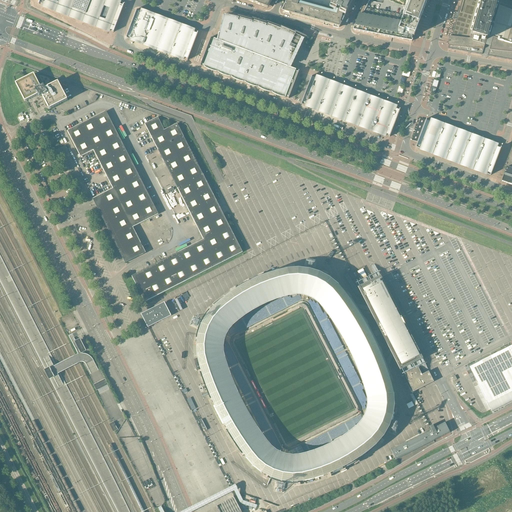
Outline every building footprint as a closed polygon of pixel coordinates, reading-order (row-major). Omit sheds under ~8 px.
[(42,4),(42,5),(110,31),(111,29),(113,30),(113,32),(115,28),(122,9),(124,5),(123,4),(123,6),(120,5),(120,3),(111,0),(39,0),(38,4),(39,4),(39,3),(42,4)] [(267,9),(272,0),(251,0),(250,3),(267,9)] [(286,0),(281,12),(283,12),(299,17),(339,28),(352,0),(286,0)] [(427,0),(369,0),(362,15),(359,14),(352,30),(411,42),(427,0)] [(461,8),(460,13),(475,17),(480,0),(461,0),(460,7),(461,8)] [(483,0),(480,0),(475,17),(471,31),(487,36),(496,5),(483,0)] [(511,34),(511,10),(498,6),(490,36),(510,42),(511,34)] [(197,32),(197,34),(194,33),(194,31),(140,11),(139,12),(137,11),(137,10),(136,9),(136,11),(127,35),(126,37),(127,37),(127,36),(130,37),(129,39),(184,59),(185,58),(187,59),(187,60),(188,61),(188,59),(197,35),(198,33),(197,32)] [(511,34),(510,42),(490,36),(487,36),(471,31),(475,17),(460,13),(458,12),(451,37),(448,37),(447,46),(449,46),(448,48),(482,55),(482,53),(488,54),(487,56),(511,60),(511,34)] [(210,38),(200,65),(201,65),(201,64),(204,65),(203,66),(285,97),(286,96),(289,97),(298,73),(295,71),(296,70),(287,66),(289,62),(301,36),(296,33),(295,34),(281,28),(280,29),(268,25),(267,28),(266,27),(266,25),(254,21),(253,24),(252,24),(252,22),(240,19),(239,22),(238,21),(238,18),(225,15),(224,21),(221,20),(217,40),(214,39),(213,40),(211,39),(211,38),(210,38)] [(40,87),(34,74),(15,83),(25,102),(38,95),(38,96),(39,96),(40,97),(41,96),(41,97),(42,96),(49,110),(67,100),(58,82),(45,88),(43,86),(40,87)] [(380,102),(340,87),(323,80),(315,77),(315,78),(312,77),(312,76),(311,76),(301,103),(302,104),(302,102),(305,103),(304,105),(386,136),(386,134),(389,135),(389,137),(400,109),(399,109),(399,110),(396,109),(396,108),(380,102)] [(158,214),(152,201),(106,111),(67,131),(80,157),(93,151),(113,189),(92,199),(125,264),(146,253),(133,227),(158,214)] [(242,252),(223,213),(177,124),(164,130),(158,117),(144,124),(203,240),(131,276),(145,302),(242,252)] [(427,119),(426,119),(415,147),(416,147),(417,146),(420,147),(419,148),(487,174),(487,172),(490,173),(490,175),(491,175),(501,147),(500,147),(500,149),(497,147),(497,146),(429,120),(429,122),(426,121),(427,119)] [(506,168),(501,182),(504,183),(507,183),(511,185),(511,169),(509,169),(506,167),(506,168)] [(205,379),(210,392),(215,404),(229,431),(242,451),(248,460),(255,468),(264,475),(274,480),(284,483),(295,485),(307,483),(317,481),(327,477),(337,473),(347,469),(357,463),(367,457),(378,448),(386,439),(392,429),(396,417),(397,406),(397,395),(394,383),(391,372),(381,348),(369,325),(359,307),(348,294),(339,283),(331,277),(324,273),(313,270),(301,268),(290,269),(281,271),(270,275),(260,278),(250,283),(241,288),(233,293),(225,299),(216,307),(209,315),(204,325),(200,336),(198,347),(199,358),(201,368),(205,379)] [(350,272),(345,275),(352,289),(362,284),(359,279),(354,281),(350,272)] [(422,359),(380,276),(357,288),(400,371),(422,359)] [(147,327),(148,328),(171,316),(171,315),(167,308),(164,303),(164,302),(141,314),(141,315),(141,314),(141,315),(148,327),(147,327)] [(511,345),(469,368),(491,411),(511,400),(511,345)] [(417,367),(404,374),(405,377),(411,388),(413,392),(433,382),(428,372),(421,375),(417,367)] [(412,393),(410,395),(415,405),(418,404),(412,393)] [(204,431),(208,429),(202,419),(199,421),(204,431)] [(431,430),(407,442),(391,450),(396,460),(412,452),(450,433),(444,423),(434,428),(432,425),(429,427),(431,430)]
